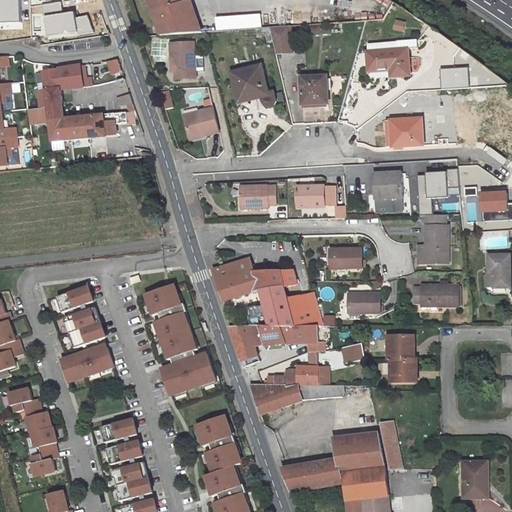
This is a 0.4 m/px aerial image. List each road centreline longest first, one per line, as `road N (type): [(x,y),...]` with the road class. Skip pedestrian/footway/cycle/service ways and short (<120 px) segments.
road 1 (residential): [(105,267),(30,276),(26,291),(96,511)]
road 2 (tertiary): [(194,254),(284,511)]
road 3 (residential): [(177,511),(105,267)]
road 4 (residential): [(188,238),(223,229),(367,224),(403,262)]
road 5 (residential): [(188,238),(0,262)]
road 6 (residential): [(168,170),(267,164),(343,142)]
road 7 (residential): [(511,336),(449,336),(451,426)]
road 8 (tertiary): [(127,48),(168,170)]
road 9 (residential): [(127,48),(62,58),(0,49)]
